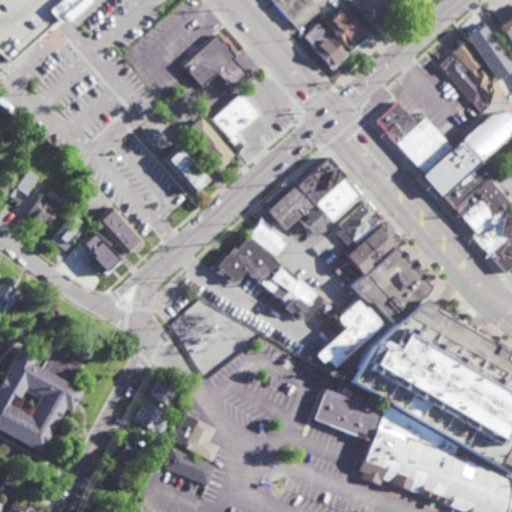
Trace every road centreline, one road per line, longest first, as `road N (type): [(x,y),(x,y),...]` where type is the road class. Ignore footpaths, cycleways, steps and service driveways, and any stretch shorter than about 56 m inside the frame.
road 1 (tertiary): [(460,0),(154,276),(142,300),(145,343),(137,367),(60,511)]
road 2 (secondary): [(333,116),(511,318)]
road 3 (residential): [(145,335),(0,237)]
road 4 (secondary): [(229,0),(333,116)]
